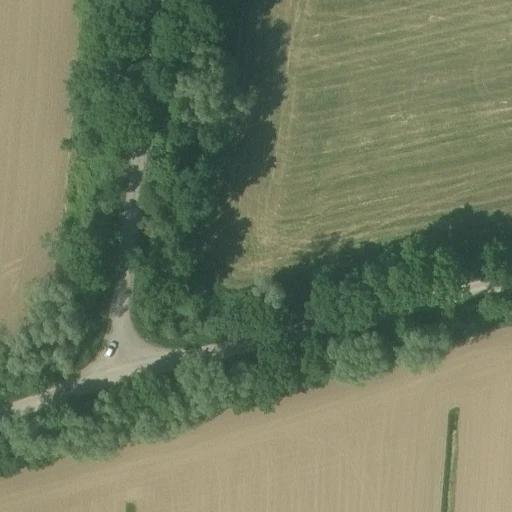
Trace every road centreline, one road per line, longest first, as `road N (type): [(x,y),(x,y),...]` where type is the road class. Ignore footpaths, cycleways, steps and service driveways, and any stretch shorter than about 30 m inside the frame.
road 1 (unclassified): [(129,365),(511,276)]
road 2 (unclassified): [(129,365),(120,317),(164,0)]
road 3 (unclassified): [(0,410),(129,365)]
